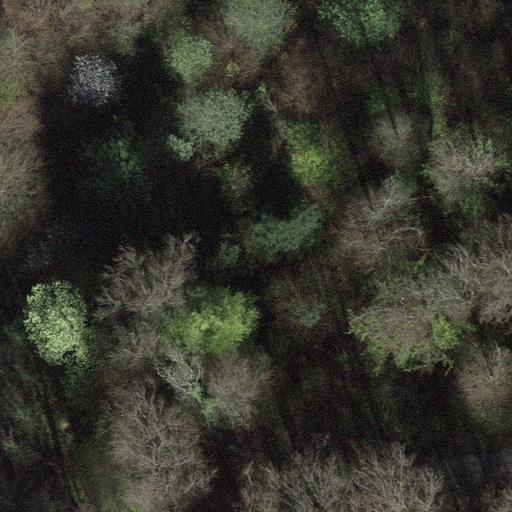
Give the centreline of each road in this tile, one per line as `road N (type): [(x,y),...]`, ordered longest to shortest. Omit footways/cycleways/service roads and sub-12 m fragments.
road 1 (track): [(0,254),(203,0)]
road 2 (track): [(511,464),(271,511)]
